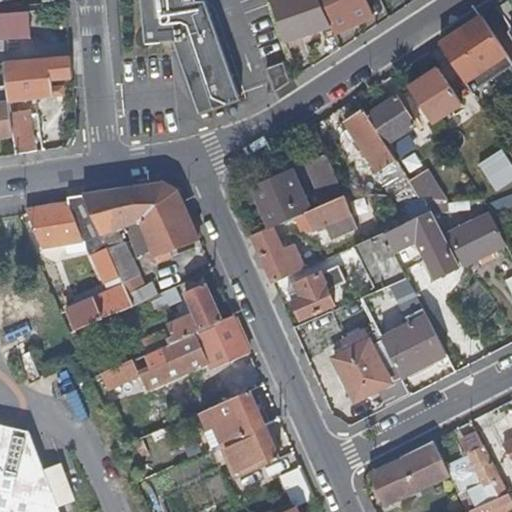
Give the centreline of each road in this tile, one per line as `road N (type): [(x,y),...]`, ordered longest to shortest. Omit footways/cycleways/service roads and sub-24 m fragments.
road 1 (residential): [(190,159),(325,466)]
road 2 (residential): [(457,0),(269,116)]
road 3 (residential): [(325,466),(511,370)]
road 4 (residential): [(107,166),(90,0)]
